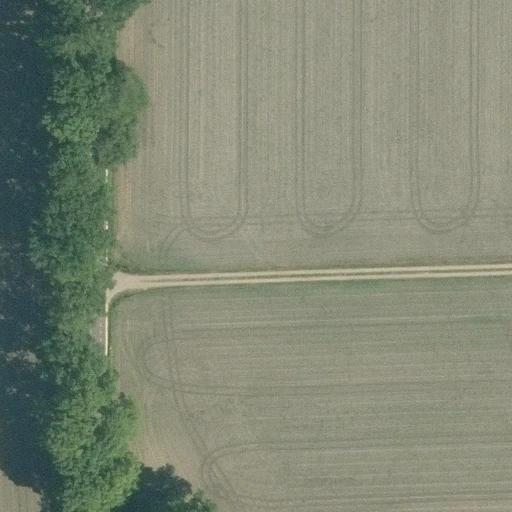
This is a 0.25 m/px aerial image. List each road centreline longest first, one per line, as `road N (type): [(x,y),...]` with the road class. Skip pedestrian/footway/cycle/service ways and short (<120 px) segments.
road 1 (tertiary): [(99,511),(100,0)]
road 2 (track): [(511,267),(100,283)]
